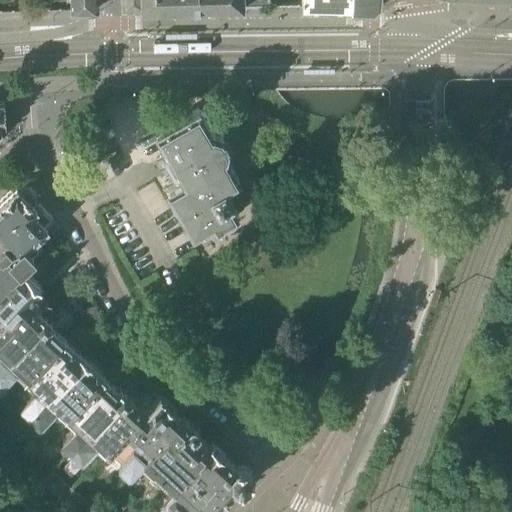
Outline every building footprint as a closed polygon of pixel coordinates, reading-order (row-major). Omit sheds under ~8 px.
[(69,0),(70,10),(71,10),(78,10),(98,9),(97,0),(69,0)] [(126,0),(126,9),(140,8),(140,9),(158,8),(240,7),(240,0),(126,0)] [(349,0),(350,8),(371,8),(371,9),(378,2),(378,0),(349,0)] [(0,126),(3,126),(2,124),(5,124),(5,123),(5,119),(8,119),(7,107),(4,107),(4,104),(4,103),(0,103),(0,126)] [(156,132),(183,179),(167,189),(180,212),(180,211),(193,233),(212,221),(215,227),(224,222),(223,221),(236,213),(229,200),(231,199),(224,187),(238,179),(225,156),(226,156),(228,146),(221,134),(212,131),(211,131),(198,109),(156,132)] [(0,288),(20,268),(33,256),(24,247),(32,239),(33,240),(47,227),(46,226),(53,219),(39,205),(36,207),(32,204),(35,201),(35,195),(35,194),(29,188),(23,188),(22,188),(20,190),(16,186),(13,190),(12,189),(1,200),(2,200),(0,201),(0,236),(5,241),(0,245),(0,253),(1,255),(0,255),(0,288)] [(447,222),(440,241),(451,245),(458,227),(447,222)] [(0,326),(25,300),(26,300),(40,285),(25,272),(24,272),(20,268),(0,288),(0,326)] [(0,367),(45,317),(40,313),(26,300),(25,300),(0,326),(0,367)] [(0,387),(15,372),(25,381),(63,339),(49,326),(52,323),(45,317),(0,367),(0,387)] [(22,407),(31,415),(84,356),(79,351),(78,352),(64,338),(63,339),(25,381),(34,390),(22,404),(22,407)] [(42,422),(49,415),(59,424),(65,418),(103,376),(104,377),(105,376),(90,363),(91,362),(84,356),(31,415),(39,422),(42,422)] [(62,441),(72,451),(126,392),(120,387),(118,390),(104,377),(103,376),(65,418),(74,427),(62,439),(62,441)] [(93,445),(104,455),(145,411),(126,392),(72,451),(80,458),(82,458),(93,445)] [(129,470),(137,462),(180,415),(175,411),(175,410),(172,407),(173,406),(163,397),(162,398),(159,395),(145,411),(104,455),(115,465),(118,462),(127,470),(129,470)] [(137,462),(167,490),(208,446),(189,427),(192,424),(191,423),(190,424),(181,415),(180,416),(180,415),(137,462)] [(211,443),(208,446),(167,490),(165,492),(166,497),(178,509),(183,509),(183,511),(211,511),(219,504),(218,504),(222,500),(226,503),(232,496),(228,493),(233,488),(237,485),(245,485),(245,484),(246,483),(247,482),(249,481),(250,479),(250,471),(249,471),(248,470),(247,469),(245,467),(244,467),(244,466),(236,466),(236,467),(235,467),(221,454),(222,453),(211,443)] [(52,491),(62,480),(52,472),(42,483),(52,491)] [(29,499),(29,503),(32,506),(36,506),(39,503),(39,498),(36,496),(32,496),(29,499)] [(450,511),(452,509),(434,502),(430,511),(450,511)]
